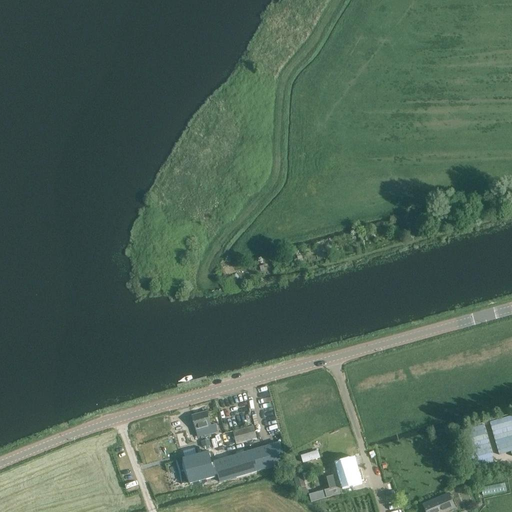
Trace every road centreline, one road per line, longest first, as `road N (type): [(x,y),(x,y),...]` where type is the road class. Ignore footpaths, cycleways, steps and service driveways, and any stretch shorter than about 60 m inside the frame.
road 1 (tertiary): [(0,461),(118,419),(511,308)]
road 2 (track): [(334,0),(281,81),(276,174),(211,255),(202,278),(213,286)]
road 3 (track): [(265,279),(511,214)]
